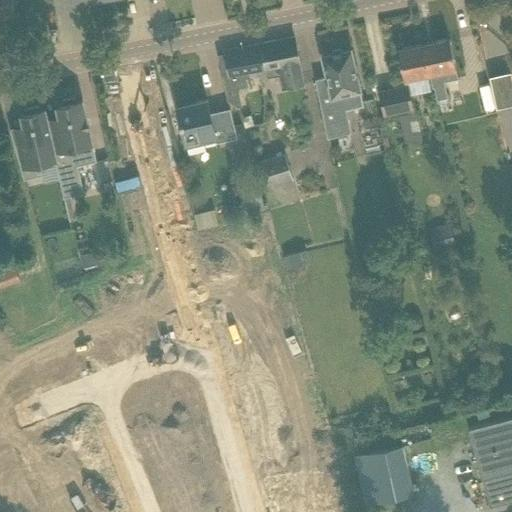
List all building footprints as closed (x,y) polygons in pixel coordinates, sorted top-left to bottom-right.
[(0,0),(0,14),(14,12),(11,0),(0,0)] [(294,36),(260,42),(266,72),(259,73),(259,74),(259,75),(266,74),(267,76),(278,75),(281,89),(303,84),(294,36)] [(430,74),(433,86),(434,86),(437,102),(459,98),(455,80),(443,83),(440,72),(456,69),(449,38),(424,44),(430,74)] [(266,72),(260,42),(224,49),(229,73),(222,74),(228,100),(237,106),(242,105),(238,86),(246,85),(244,77),(249,76),(249,77),(259,75),(259,74),(259,73),(266,72)] [(404,79),(430,74),(424,44),(398,49),(404,79)] [(327,76),(315,78),(328,137),(350,131),(346,108),(363,104),(350,50),(344,51),(339,49),(331,50),(328,55),(323,56),(327,76)] [(378,89),(383,115),(413,109),(407,83),(378,89)] [(511,93),(496,97),(499,108),(511,105),(511,93)] [(46,120),(56,159),(64,197),(84,192),(77,165),(96,160),(82,100),(76,101),(75,97),(62,100),(63,104),(57,106),(59,117),(47,120),(46,120)] [(219,117),(211,119),(207,100),(177,107),(186,144),(215,137),(217,141),(236,136),(230,108),(217,111),(219,117)] [(40,163),(56,159),(46,120),(47,120),(44,109),(39,110),(38,105),(25,109),(26,113),(21,114),(24,126),(10,129),(14,143),(25,178),(43,174),(40,163)] [(416,112),(399,116),(404,142),(421,139),(421,135),(416,112)] [(409,149),(411,161),(422,159),(420,147),(409,149)] [(255,161),(263,188),(293,179),(284,152),(255,161)] [(236,180),(245,213),(264,208),(255,175),(236,180)] [(214,248),(203,251),(208,270),(251,258),(244,234),(256,230),(251,213),(208,224),(214,248)] [(430,226),(435,250),(455,245),(449,222),(430,226)] [(282,256),(286,269),(309,263),(305,250),(282,256)] [(92,251),(80,254),(83,266),(95,263),(92,251)] [(134,258),(127,260),(131,272),(139,269),(134,258)] [(251,258),(208,270),(214,290),(225,286),(231,304),(274,292),(269,277),(257,280),(251,258)] [(127,260),(119,263),(124,275),(131,272),(127,260)] [(0,266),(0,285),(19,279),(12,262),(0,266)] [(101,271),(93,274),(98,285),(105,282),(101,271)] [(93,274),(86,277),(90,288),(98,285),(93,274)] [(64,278),(53,282),(56,290),(67,285),(64,278)] [(236,323),(224,326),(230,345),(272,333),(266,311),(278,308),(274,292),(231,304),(236,323)] [(160,293),(143,300),(156,335),(174,328),(160,293)] [(143,300),(126,307),(140,342),(156,335),(143,300)] [(126,307),(109,313),(123,349),(140,342),(126,307)] [(404,320),(406,327),(412,330),(419,329),(423,322),(421,315),(415,312),(408,313),(404,320)] [(109,313),(92,320),(106,355),(123,349),(109,313)] [(92,320),(75,327),(89,362),(106,355),(92,320)] [(46,328),(31,334),(48,379),(85,364),(74,337),(53,346),(46,328)] [(272,333),(230,345),(235,364),(247,361),(253,383),(296,371),(291,354),(279,358),(272,333)] [(23,358),(1,366),(12,393),(48,379),(31,334),(16,340),(23,358)] [(310,375),(302,377),(305,388),(313,386),(310,375)] [(281,383),(243,393),(251,421),(289,411),(281,383)] [(511,415),(469,426),(489,506),(511,500),(511,405),(511,406),(511,408),(511,415)] [(289,411),(251,421),(259,448),(297,438),(289,411)] [(322,418),(314,420),(317,432),(325,430),(322,418)] [(325,430),(317,432),(321,443),(328,441),(325,430)] [(297,438),(259,448),(266,475),(301,466),(305,466),(297,438)] [(57,480),(47,485),(52,497),(74,488),(70,477),(96,467),(86,442),(71,448),(69,443),(54,449),(56,454),(48,457),(57,480)] [(367,456),(376,500),(412,493),(403,449),(367,456)] [(301,466),(266,475),(271,493),(306,483),(301,466)] [(335,467),(324,470),(326,478),(338,474),(335,467)] [(338,474),(326,478),(328,485),(340,482),(338,474)] [(306,483),(271,493),(276,510),(311,501),(306,483)] [(74,488),(52,497),(57,510),(69,505),(71,511),(115,511),(116,511),(106,489),(79,500),(74,488)] [(313,511),(311,501),(276,510),(276,511),(313,511)] [(345,501),(334,504),(335,511),(336,511),(347,509),(345,501)]
